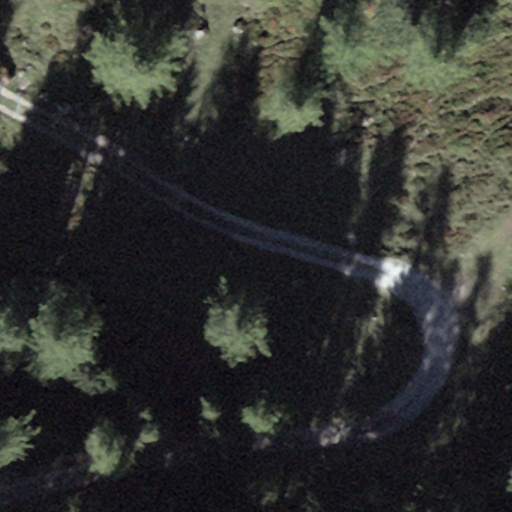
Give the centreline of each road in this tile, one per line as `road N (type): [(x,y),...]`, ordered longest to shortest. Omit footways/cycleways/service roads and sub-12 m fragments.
road 1 (track): [(0,93),(239,230),(423,291),(445,312),(453,347),(412,407),(375,429),(278,439),(44,511)]
road 2 (track): [(453,347),(511,177)]
